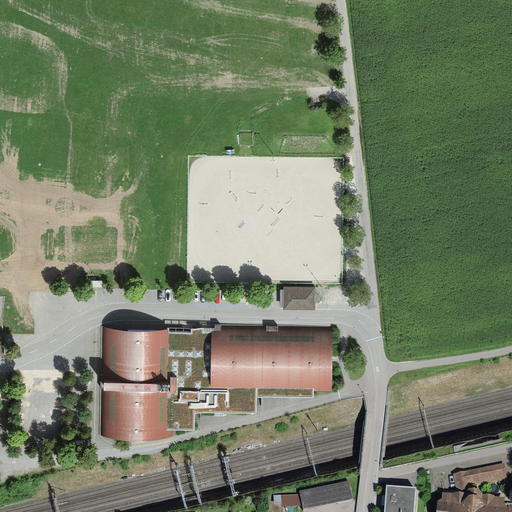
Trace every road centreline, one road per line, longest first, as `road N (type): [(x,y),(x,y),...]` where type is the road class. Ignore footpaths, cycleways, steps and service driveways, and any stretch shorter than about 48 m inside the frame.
road 1 (residential): [(0,364),(112,312),(342,316),(372,334)]
road 2 (residential): [(372,334),(338,0)]
road 3 (residential): [(366,511),(380,370)]
road 4 (residential): [(380,370),(511,348)]
